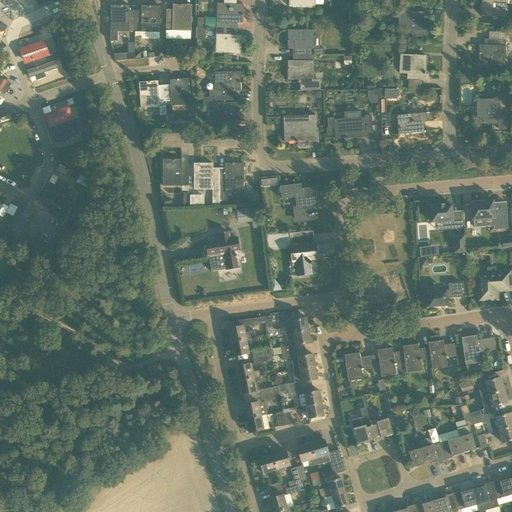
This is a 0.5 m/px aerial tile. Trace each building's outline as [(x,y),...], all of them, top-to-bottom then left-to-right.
[(8,0),(15,17),(22,14),(19,7),(25,4),(23,0),(8,0)] [(315,9),(315,0),(289,0),(289,7),(315,9)] [(481,0),(481,9),(482,10),(482,16),(507,17),(507,0),(481,0)] [(243,23),(243,4),(217,3),(216,28),(237,29),(238,23),(243,23)] [(191,31),(192,5),(173,4),(173,9),(167,9),(166,31),(173,31),(191,31)] [(135,32),(135,11),(130,10),(130,6),(111,5),(110,41),(117,41),(118,31),(135,32)] [(160,32),(160,6),(142,6),(141,11),(135,11),(135,32),(159,32),(160,32)] [(345,8),(339,13),(344,18),(349,13),(345,8)] [(428,37),(428,31),(425,30),(426,12),(399,11),(398,30),(406,30),(406,36),(428,37)] [(204,28),(198,28),(197,39),(202,39),(205,36),(206,28),(204,28)] [(241,54),(242,35),(237,35),(237,29),(216,28),(215,53),(241,54)] [(293,49),(293,55),(314,55),(324,55),(324,48),(314,49),(314,30),(288,30),(288,49),(293,49)] [(59,58),(65,56),(58,35),(52,37),(57,52),(51,54),(53,60),(59,58)] [(505,65),(506,40),(489,39),(485,39),(485,45),(480,45),(479,64),(505,65)] [(45,40),(20,48),(25,64),(50,55),(45,40)] [(315,80),(314,80),(314,55),(293,55),(293,61),(288,61),(288,80),(300,80),(300,90),(320,90),(320,80),(315,80)] [(428,81),(429,74),(426,74),(427,56),(400,55),(399,74),(407,74),(407,80),(428,81)] [(63,69),(68,67),(65,56),(59,58),(63,69)] [(344,56),(344,65),(351,66),(352,56),(344,56)] [(27,70),(30,78),(35,76),(36,80),(46,77),(44,73),(58,68),(56,61),(27,70)] [(203,97),(236,97),(236,91),(241,91),(241,72),(214,72),(215,90),(209,90),(209,97),(203,97)] [(2,76),(0,79),(0,91),(5,95),(12,83),(2,76)] [(170,85),(164,85),(166,115),(173,114),(172,106),(191,105),(189,79),(170,80),(170,85)] [(158,86),(158,81),(139,83),(141,109),(159,107),(160,115),(166,115),(164,85),(158,86)] [(396,97),(398,97),(398,89),(383,89),(384,99),(396,99),(396,97)] [(366,97),(372,97),(372,103),(377,103),(376,91),(367,91),(366,97)] [(236,103),(236,97),(203,97),(203,106),(212,106),(212,104),(215,104),(215,122),(242,121),(241,102),(236,103)] [(499,117),(499,99),(496,97),(493,99),(477,100),(477,124),(499,124),(499,129),(506,129),(506,117),(499,117)] [(52,111),(44,114),(49,128),(73,120),(69,105),(56,110),(55,106),(50,107),(52,111)] [(80,119),(85,117),(82,106),(76,108),(80,119)] [(398,134),(424,133),(423,113),(397,115),(398,134)] [(298,142),(298,141),(317,140),(316,115),(283,116),(284,142),(296,141),(296,142),(298,142)] [(83,129),(89,127),(85,117),(80,119),(83,129)] [(335,139),(367,137),(365,117),(334,120),(335,139)] [(77,120),(49,129),(54,143),(74,137),(72,131),(79,129),(77,120)] [(182,164),(182,159),(163,160),(163,186),(182,186),(188,186),(188,164),(182,164)] [(219,201),(219,168),(213,168),(213,163),(194,163),(194,190),(212,190),(212,201),(215,201),(219,201)] [(236,189),(243,189),(244,189),(244,163),(225,163),(225,168),(219,168),(219,201),(221,201),(221,190),(236,189)] [(49,181),(45,189),(69,202),(73,194),(67,191),(70,185),(57,179),(54,184),(49,181)] [(302,190),(302,183),(280,186),(282,199),(295,197),(296,207),(293,207),(295,223),(316,220),(315,214),(318,214),(318,212),(317,213),(314,189),(302,190)] [(73,205),(78,208),(88,189),(83,186),(73,205)] [(72,206),(42,190),(37,200),(52,208),(49,214),(63,221),(72,206)] [(170,197),(163,199),(166,206),(172,204),(170,197)] [(494,212),(493,203),(493,201),(472,202),(473,219),(474,219),(474,227),(475,227),(474,219),(493,218),(494,229),(508,228),(506,211),(494,212)] [(17,234),(30,209),(19,203),(6,228),(17,234)] [(73,218),(78,208),(73,205),(68,215),(63,225),(68,227),(73,218)] [(444,205),(438,205),(430,206),(430,208),(428,208),(428,220),(431,219),(431,222),(445,221),(446,228),(456,228),(455,212),(452,212),(452,205),(444,205)] [(260,227),(257,207),(236,210),(238,223),(252,221),(253,228),(260,227)] [(309,244),(308,231),(289,233),(291,246),(292,257),(293,262),(295,262),(297,275),(312,274),(310,264),(312,264),(312,261),(310,262),(309,255),(317,255),(315,243),(309,244)] [(231,238),(230,232),(219,234),(220,240),(207,242),(211,270),(227,268),(228,268),(228,267),(232,267),(232,268),(240,267),(236,248),(239,247),(237,237),(231,238)] [(14,245),(17,239),(4,233),(0,237),(4,239),(14,245)] [(455,253),(466,252),(465,235),(454,236),(455,253)] [(503,248),(511,247),(511,238),(502,239),(503,248)] [(420,249),(421,258),(430,257),(429,247),(420,249)] [(496,273),(495,267),(487,268),(488,274),(478,275),(480,300),(497,299),(496,293),(495,292),(497,289),(499,290),(510,289),(509,272),(496,273)] [(273,291),(282,290),(280,285),(276,286),(275,279),(271,279),(273,291)] [(428,307),(447,306),(447,298),(462,297),(461,283),(448,284),(449,290),(427,292),(428,307)] [(266,329),(272,328),(271,316),(264,317),(265,323),(266,329)] [(265,323),(264,317),(242,320),(251,319),(252,325),(265,323)] [(286,334),(309,330),(307,318),(291,320),(292,326),(278,329),(279,336),(286,334)] [(245,333),(244,326),(228,329),(231,342),(252,338),(256,337),(255,331),(245,333)] [(311,342),(309,330),(286,334),(287,341),(294,339),(295,345),(280,347),(282,354),(294,352),(305,350),(304,344),(311,342)] [(479,352),(490,351),(496,350),(494,338),(477,340),(477,335),(461,337),(465,364),(480,362),(479,352)] [(234,356),(249,353),(248,347),(254,346),(252,338),(231,342),(234,356)] [(444,345),(443,340),(428,342),(429,347),(431,359),(432,369),(447,367),(446,357),(456,356),(455,343),(444,345)] [(419,349),(418,344),(403,346),(403,351),(405,363),(407,373),(422,371),(420,361),(431,359),(429,347),(419,349)] [(253,358),(272,354),(270,348),(252,351),(253,358)] [(393,353),(393,348),(377,350),(381,377),(396,374),(395,365),(405,363),(403,351),(393,353)] [(295,358),(294,352),(282,354),(283,360),(292,359),(294,371),(293,371),(315,367),(313,354),(295,358)] [(360,357),(359,352),(344,355),(348,382),(363,379),(362,370),(372,368),(371,356),(360,357)] [(255,364),(273,361),(272,354),(253,358),(255,364)] [(253,372),(251,364),(236,367),(238,381),(260,376),(259,371),(253,372)] [(295,383),(287,384),(288,390),(288,391),(300,389),(299,383),(318,379),(315,367),(293,371),(295,383)] [(241,394),(257,391),(256,390),(259,390),(262,389),(260,376),(238,381),(241,394)] [(485,382),(483,376),(460,383),(462,388),(472,385),(477,384),(481,397),(482,396),(488,395),(504,390),(501,377),(485,382)] [(260,396),(279,393),(279,392),(278,386),(262,389),(259,390),(260,396)] [(300,389),(288,391),(289,397),(301,395),(300,389)] [(504,390),(488,395),(482,396),(481,397),(484,408),(481,409),(484,415),(493,412),(492,407),(508,403),(504,390)] [(306,406),(322,403),(320,391),(304,394),(306,406)] [(388,412),(392,411),(391,411),(394,410),(389,391),(382,393),(388,412)] [(246,419),(266,415),(267,414),(265,402),(275,400),(276,403),(281,401),(280,398),(279,393),(260,396),(261,401),(259,402),(243,405),(246,419)] [(308,418),(324,416),(322,403),(306,406),(308,418)] [(459,437),(464,452),(476,449),(471,433),(471,434),(468,426),(473,424),(471,419),(469,413),(466,405),(460,407),(466,426),(457,429),(457,430),(459,437)] [(278,427),(286,425),(284,414),(283,411),(276,413),(278,427)] [(292,424),(290,413),(284,414),(286,425),(292,424)] [(499,430),(511,426),(511,417),(511,413),(495,418),(499,430)] [(248,432),(264,429),(269,428),(266,415),(246,419),(248,432)] [(474,418),(471,419),(473,424),(473,425),(480,423),(485,421),(484,415),(477,417),(474,418)] [(363,417),(351,421),(358,444),(370,441),(369,439),(375,437),(370,420),(364,422),(363,417)] [(393,434),(388,418),(377,422),(376,419),(370,420),(375,437),(381,436),(381,438),(393,434)] [(398,433),(404,431),(401,419),(394,421),(398,433)] [(502,443),(511,440),(511,426),(499,430),(502,443)] [(487,447),(484,437),(483,435),(477,436),(478,439),(481,449),(487,447)] [(464,452),(459,437),(440,443),(445,459),(453,457),(452,456),(464,452)] [(433,445),(432,441),(427,438),(418,441),(425,464),(437,460),(437,462),(445,459),(440,443),(433,445)] [(315,459),(329,455),(328,453),(324,439),(311,443),(315,459)] [(413,467),(425,464),(418,441),(421,448),(408,452),(413,467)] [(315,459),(311,443),(297,447),(302,463),(309,461),(311,467),(317,465),(315,459)] [(334,474),(335,474),(345,471),(339,450),(332,452),(336,465),(331,466),(334,474)] [(277,470),(290,466),(286,451),(272,455),(277,470)] [(263,474),(277,470),(272,455),(259,458),(263,474)] [(301,480),(307,479),(303,466),(297,467),(301,480)] [(302,483),(301,480),(297,467),(291,469),(294,480),(288,482),(289,487),(302,484),(302,483)] [(313,487),(325,483),(323,477),(311,481),(313,487)] [(492,482),(497,499),(503,497),(511,494),(511,477),(500,481),(500,480),(492,482)] [(321,498),(332,495),(346,491),(342,478),(328,482),(329,487),(319,490),(321,498)] [(485,510),(485,511),(498,511),(501,511),(497,499),(492,482),(484,485),(484,486),(474,489),(480,511),(485,510)] [(269,493),(282,489),(281,483),(267,487),(269,493)] [(287,494),(304,490),(302,484),(289,487),(285,488),(287,494)] [(479,511),(480,511),(474,489),(461,493),(461,491),(454,493),(458,510),(477,504),(479,511)] [(336,508),(349,504),(346,491),(332,495),(336,508)] [(435,500),(437,511),(457,511),(459,511),(458,510),(454,493),(445,496),(446,497),(435,500)] [(271,511),(275,511),(288,508),(284,495),(268,500),(271,511)] [(437,511),(435,500),(423,504),(422,502),(415,505),(416,511),(437,511)]
